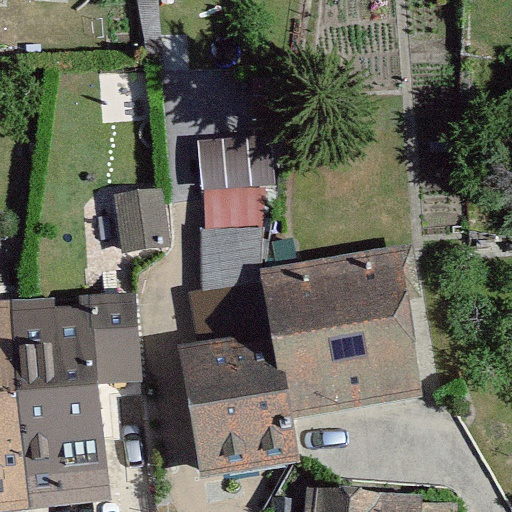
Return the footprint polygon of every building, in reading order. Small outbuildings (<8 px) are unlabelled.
[(264,187),(204,189),(205,230),(265,229),(264,187)] [(171,248),(162,189),(111,197),(121,256),(171,248)] [(398,247),(264,272),(266,281),(292,420),(426,396),(398,247)] [(292,420),(266,281),(188,295),(197,345),(179,349),(203,481),(300,464),(292,420)] [(135,294),(12,304),(30,511),(111,502),(100,388),(143,384),(135,294)] [(12,304),(0,304),(0,511),(23,511),(30,511),(12,304)] [(462,511),(463,506),(424,503),(424,496),(306,489),(304,511),(462,511)]
